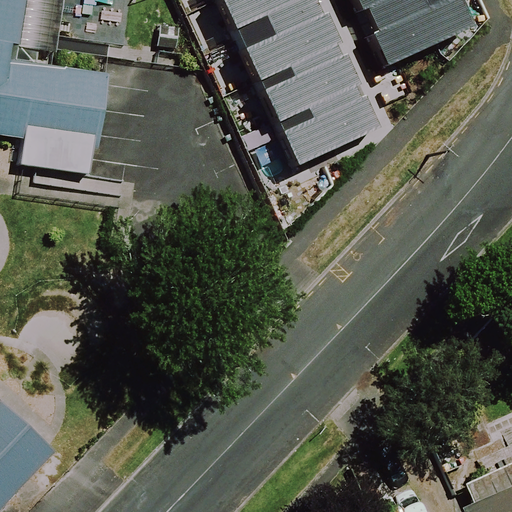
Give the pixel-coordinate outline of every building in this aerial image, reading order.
[(29,0),(0,0),(0,53),(13,55),(15,39),(23,40),(29,0)] [(218,52),(235,87),(240,85),(261,126),(368,73),(362,60),(391,45),(368,0),(236,0),(233,2),(250,36),(218,52)] [(0,53),(0,130),(99,145),(110,69),(13,55),(0,53)] [(0,395),(0,510),(58,448),(0,395)] [(511,511),(511,443),(439,475),(454,511),(511,511)] [(414,511),(430,504),(403,450),(356,474),(375,511),(414,511)]
